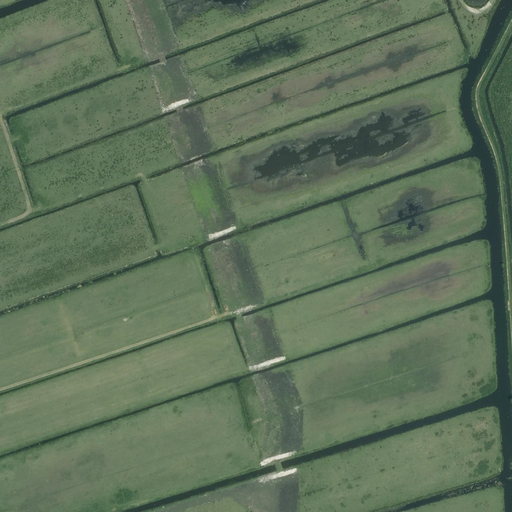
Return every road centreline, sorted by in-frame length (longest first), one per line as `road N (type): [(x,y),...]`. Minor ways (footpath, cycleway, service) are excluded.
road 1 (track): [(511,21),(478,92),(501,180),(511,335)]
road 2 (track): [(216,317),(0,389)]
road 3 (track): [(0,118),(29,208),(0,224)]
